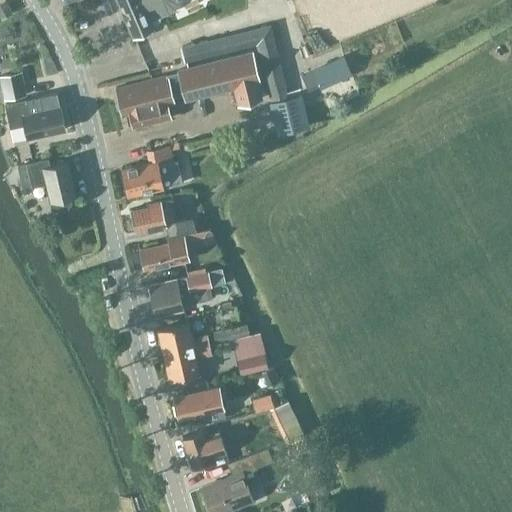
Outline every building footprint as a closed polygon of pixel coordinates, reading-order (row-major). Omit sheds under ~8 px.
[(118,0),(134,37),(154,29),(153,26),(154,26),(157,25),(159,23),(160,20),(160,17),(169,14),(172,12),(175,9),(178,5),(180,1),(180,0),(118,0)] [(5,1),(0,3),(0,15),(1,18),(11,12),(5,1)] [(0,42),(22,33),(14,13),(0,18),(0,42)] [(186,62),(259,44),(273,98),(287,95),(270,26),(209,41),(209,40),(182,47),(186,62)] [(260,82),(252,52),(179,70),(184,93),(233,81),(238,105),(262,99),(258,82),(260,82)] [(344,53),(299,73),(305,88),(329,77),(334,89),(354,81),(348,68),(350,67),(344,53)] [(19,72),(0,75),(0,78),(4,99),(24,95),(19,72)] [(168,104),(174,102),(167,75),(116,88),(123,115),(130,113),(133,127),(171,118),(168,104)] [(25,98),(5,103),(9,128),(24,125),(27,138),(64,130),(56,92),(25,99),(25,98)] [(270,103),(275,124),(277,133),(309,125),(301,95),(270,103)] [(149,162),(121,168),(127,195),(179,183),(174,162),(171,151),(181,149),(179,143),(146,150),(149,162)] [(48,158),(18,165),(19,172),(28,188),(31,187),(45,184),(49,202),(52,202),(53,207),(58,210),(69,208),(73,202),(72,198),(71,197),(76,196),(68,162),(50,166),(48,159),(48,158)] [(147,206),(131,209),(136,232),(165,225),(168,237),(178,235),(196,231),(192,217),(177,220),(172,198),(161,201),(147,203),(147,206)] [(168,242),(140,249),(144,269),(184,260),(178,236),(178,235),(168,237),(167,237),(168,238),(168,239),(168,242)] [(225,266),(148,285),(154,313),(183,306),(193,304),(190,291),(232,281),(225,266)] [(213,320),(227,316),(223,302),(209,306),(213,320)] [(189,322),(158,329),(164,355),(210,344),(209,343),(208,334),(198,336),(198,338),(193,340),(189,322)] [(248,322),(213,331),(215,341),(251,332),(248,322)] [(250,335),(232,339),(239,373),(265,367),(261,354),(254,356),(250,335)] [(210,344),(164,355),(169,380),(200,373),(197,357),(212,354),(210,344)] [(218,386),(173,396),(178,419),(209,412),(206,402),(221,399),(218,386)] [(270,393),(250,399),(254,412),(269,408),(274,406),(270,393)] [(211,402),(214,411),(231,407),(229,398),(211,402)] [(288,400),(280,403),(280,404),(274,406),(269,408),(284,443),(304,434),(288,400)] [(208,427),(182,437),(192,468),(214,460),(216,465),(224,462),(231,460),(228,452),(229,452),(222,431),(211,435),(208,427)] [(211,511),(223,511),(254,500),(250,490),(262,485),(256,467),(273,461),(268,448),(251,454),(250,454),(227,463),(231,475),(201,487),(211,511)]
